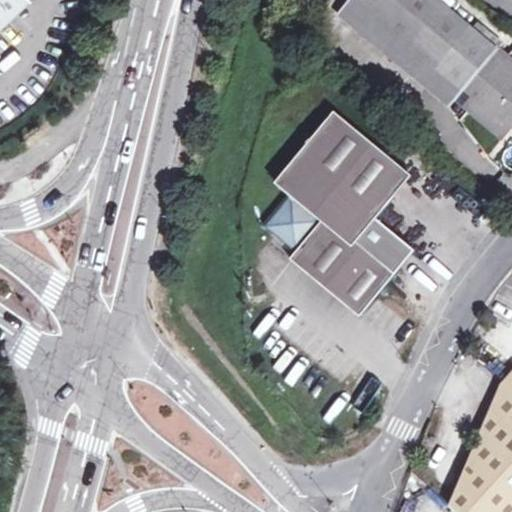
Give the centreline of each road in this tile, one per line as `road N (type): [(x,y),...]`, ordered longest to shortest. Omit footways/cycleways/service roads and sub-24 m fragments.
road 1 (secondary): [(123,342),(194,0)]
road 2 (secondary): [(150,0),(77,306)]
road 3 (tertiary): [(148,0),(61,191),(0,221)]
road 4 (unclassified): [(389,459),(474,286),(511,235)]
road 5 (tertiary): [(266,478),(123,342)]
road 6 (unknown): [(275,246),(411,367)]
road 7 (tertiary): [(103,411),(255,511)]
road 8 (secondary): [(61,374),(28,511)]
road 9 (tertiary): [(126,511),(185,497),(255,511)]
road 10 (unclassified): [(389,459),(328,485),(266,478)]
